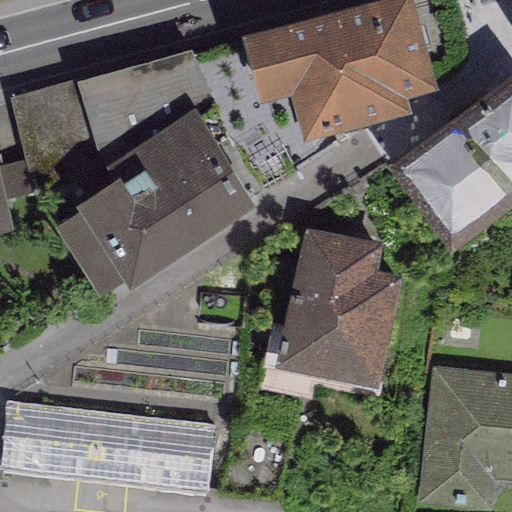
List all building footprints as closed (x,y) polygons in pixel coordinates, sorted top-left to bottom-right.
[(410,7),(240,55),(259,122),(292,113),(305,159),(410,129),(406,113),(438,104),(410,7)] [(79,90),(76,91),(104,184),(109,200),(75,221),(78,226),(56,239),(101,311),(122,298),(127,306),(255,223),(213,155),(228,147),(190,57),(79,90)] [(76,91),(79,90),(78,85),(9,104),(33,202),(104,184),(76,91)] [(511,86),(386,181),(452,268),(511,223),(511,86)] [(0,246),(11,244),(0,198),(0,246)] [(302,237),(288,307),(391,328),(401,281),(377,276),(382,252),(302,237)] [(377,398),(391,328),(288,307),(274,378),(377,398)] [(511,380),(431,373),(418,508),(455,511),(492,511),(495,487),(511,488),(511,380)] [(210,430),(9,407),(2,473),(203,496),(210,430)]
